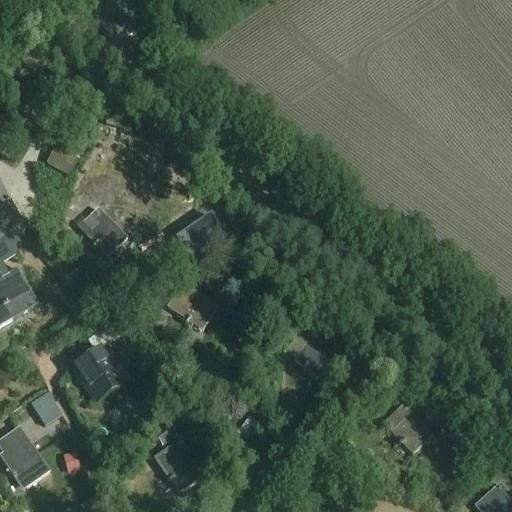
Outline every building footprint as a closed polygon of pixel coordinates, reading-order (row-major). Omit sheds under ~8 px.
[(76,157),(61,150),(55,148),(48,165),(52,167),(69,174),(76,157)] [(127,241),(97,211),(77,231),(107,261),(127,241)] [(208,254),(189,227),(182,231),(175,237),(194,264),(208,254)] [(0,328),(12,322),(37,308),(16,272),(8,276),(0,263),(0,328)] [(216,311),(182,288),(176,296),(186,303),(176,318),(201,334),(216,311)] [(127,314),(114,322),(123,337),(136,328),(127,314)] [(334,360),(302,333),(296,341),(305,349),(294,362),(317,381),(334,360)] [(122,388),(99,354),(75,369),(99,404),(122,388)] [(47,397),(30,408),(37,419),(55,408),(47,397)] [(432,439),(402,409),(394,416),(403,424),(390,437),(411,459),(432,439)] [(153,437),(162,450),(176,440),(168,427),(153,437)] [(0,443),(0,453),(2,457),(26,491),(49,475),(19,431),(0,443)] [(155,463),(162,471),(179,496),(203,480),(179,446),(169,452),(155,463)] [(66,475),(78,472),(75,456),(63,459),(66,475)] [(267,491),(256,498),(265,511),(269,511),(278,506),(267,491)] [(511,511),(511,510),(494,491),(487,498),(494,506),(487,511),(511,511)]
